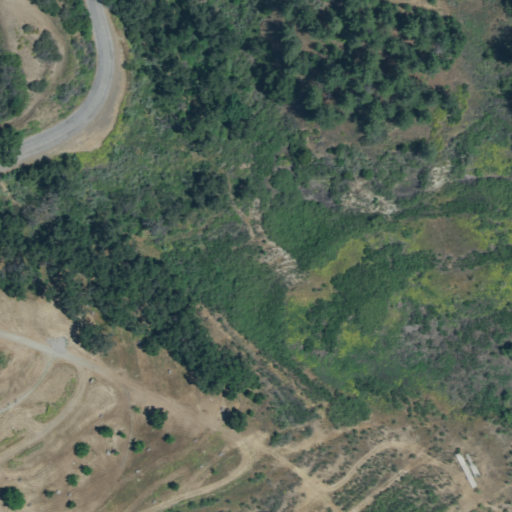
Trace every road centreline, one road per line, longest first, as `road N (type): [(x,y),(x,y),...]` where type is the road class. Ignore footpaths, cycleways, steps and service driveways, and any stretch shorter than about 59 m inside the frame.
road 1 (track): [(209,422),(0,334)]
road 2 (track): [(149,511),(222,485),(242,468),(242,444),(209,422)]
road 3 (track): [(73,360),(78,393),(61,415),(0,457)]
road 4 (track): [(13,0),(62,123)]
